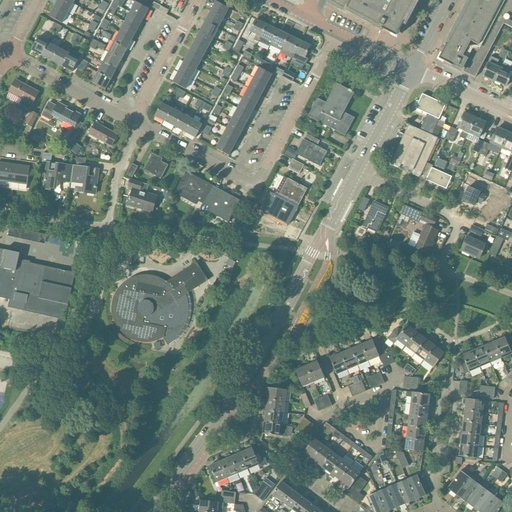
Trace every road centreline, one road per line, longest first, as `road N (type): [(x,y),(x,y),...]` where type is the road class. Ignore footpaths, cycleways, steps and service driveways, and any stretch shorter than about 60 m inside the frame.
road 1 (tertiary): [(148,511),(245,376),(356,173)]
road 2 (residential): [(337,34),(250,186),(141,128)]
road 3 (residential): [(511,295),(442,269),(459,219),(356,173)]
road 4 (residential): [(132,123),(8,58)]
road 5 (residential): [(132,123),(197,0)]
